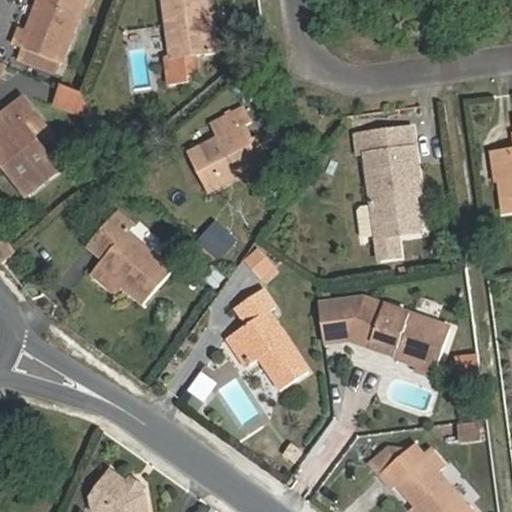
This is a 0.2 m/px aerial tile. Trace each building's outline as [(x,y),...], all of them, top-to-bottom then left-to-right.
[(85,0),(38,0),(26,32),(19,31),(14,44),(24,48),(62,62),(85,0)] [(205,0),(162,0),(166,25),(170,57),(164,58),(168,83),(187,80),(186,75),(198,73),(195,54),(218,51),(212,16),(208,16),(205,0)] [(24,48),(16,69),(53,83),(62,62),(24,48)] [(53,108),(90,120),(97,99),(60,87),(53,108)] [(0,154),(7,164),(3,168),(26,198),(60,170),(33,137),(44,127),(23,99),(0,117),(0,154)] [(209,191),(259,167),(246,143),(251,140),(243,125),(250,122),(243,109),(212,125),(218,138),(191,152),(209,191)] [(414,129),(355,136),(358,155),(365,154),(377,239),(421,232),(415,195),(422,194),(414,129)] [(246,143),(259,167),(268,163),(255,138),(251,140),(246,143)] [(511,154),(499,156),(502,182),(506,213),(511,212),(511,154)] [(502,182),(499,156),(491,157),(495,183),(502,182)] [(99,266),(122,287),(143,305),(172,272),(129,233),(134,227),(119,214),(89,247),(104,261),(99,266)] [(223,260),(234,234),(210,224),(199,251),(223,260)] [(0,263),(2,266),(16,254),(5,240),(0,243),(0,263)] [(262,254),(250,268),(267,282),(279,269),(262,254)] [(114,294),(122,287),(99,266),(92,274),(114,294)] [(213,267),(204,280),(218,290),(226,277),(213,267)] [(252,364),(259,359),(280,391),(309,372),(271,313),(277,308),(265,290),(237,310),(248,326),(233,336),(252,364)] [(418,367),(436,372),(451,328),(373,301),(360,337),(374,341),(399,349),(396,359),(418,367)] [(252,364),(233,336),(227,340),(246,368),(252,364)] [(370,350),(396,359),(399,349),(374,341),(370,350)] [(434,378),(436,372),(418,367),(417,373),(434,378)] [(477,397),(457,399),(459,417),(479,415),(477,397)] [(459,443),(481,443),(481,423),(460,422),(459,443)] [(396,462),(379,476),(390,489),(397,485),(419,511),(473,511),(416,446),(411,451),(388,447),(388,450),(386,451),(396,462)] [(396,462),(386,451),(370,465),(379,476),(396,462)] [(107,474),(87,501),(90,511),(144,511),(141,497),(107,474)]
